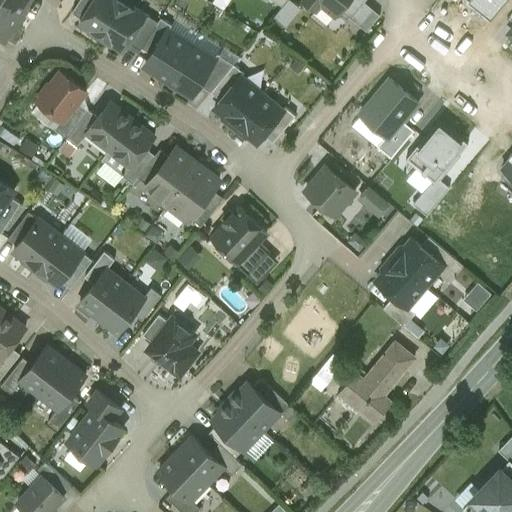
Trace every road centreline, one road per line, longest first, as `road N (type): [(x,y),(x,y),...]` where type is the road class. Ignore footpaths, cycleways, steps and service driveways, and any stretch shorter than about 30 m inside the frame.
road 1 (residential): [(176,419),(303,263),(309,235),(266,177)]
road 2 (residential): [(42,30),(266,177)]
road 3 (residential): [(176,419),(50,305),(0,275)]
road 4 (residential): [(266,177),(403,18)]
road 5 (secondary): [(511,343),(377,491)]
road 6 (residential): [(403,18),(508,105)]
